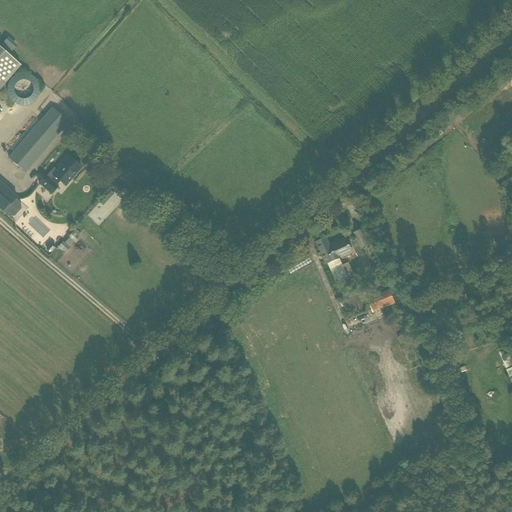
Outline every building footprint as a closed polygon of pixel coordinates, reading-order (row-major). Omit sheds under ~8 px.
[(0,91),(22,66),(0,47),(0,91)] [(68,122),(52,108),(9,159),(24,172),(68,122)] [(46,177),(45,176),(39,184),(51,194),(58,187),(57,186),(60,182),(65,186),(81,168),(69,157),(57,171),(54,168),(46,177)] [(0,209),(4,213),(17,198),(0,183),(0,209)] [(79,233),(75,230),(69,237),(75,242),(79,238),(77,236),(79,233)] [(363,230),(354,234),(361,249),(369,245),(363,230)] [(349,279),(339,258),(352,252),(346,240),(330,247),(326,239),(317,243),(326,264),(328,263),(338,285),(349,279)] [(70,248),(63,242),(58,247),(65,253),(70,248)] [(396,304),(391,291),(369,299),(374,312),(396,304)] [(401,344),(409,341),(407,334),(398,337),(401,344)]
